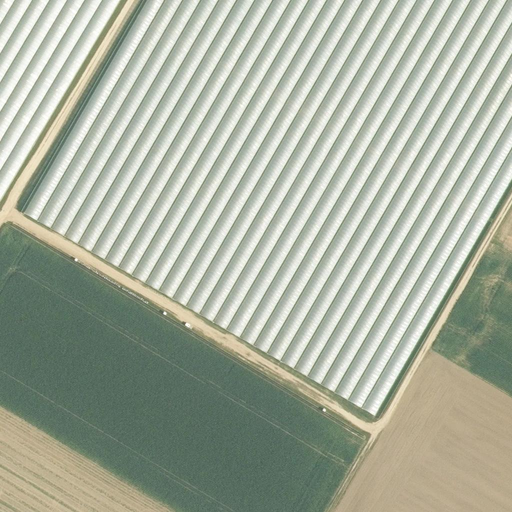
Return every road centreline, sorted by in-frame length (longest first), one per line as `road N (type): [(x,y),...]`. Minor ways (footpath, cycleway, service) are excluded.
road 1 (track): [(511,199),(330,511)]
road 2 (track): [(0,221),(132,0)]
